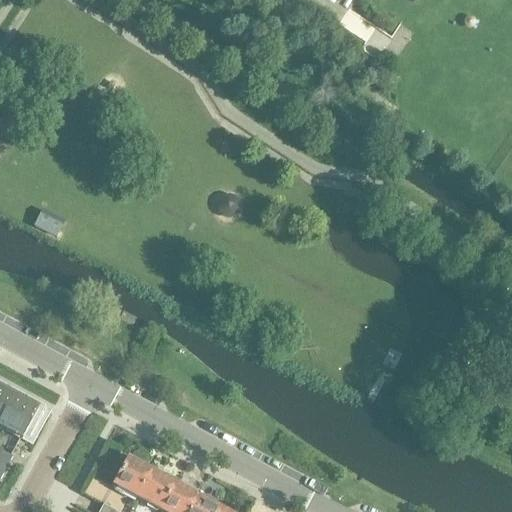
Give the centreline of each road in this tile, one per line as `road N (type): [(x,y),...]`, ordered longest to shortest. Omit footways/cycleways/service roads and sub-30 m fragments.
road 1 (secondary): [(320,511),(93,389)]
road 2 (residential): [(28,511),(93,389)]
